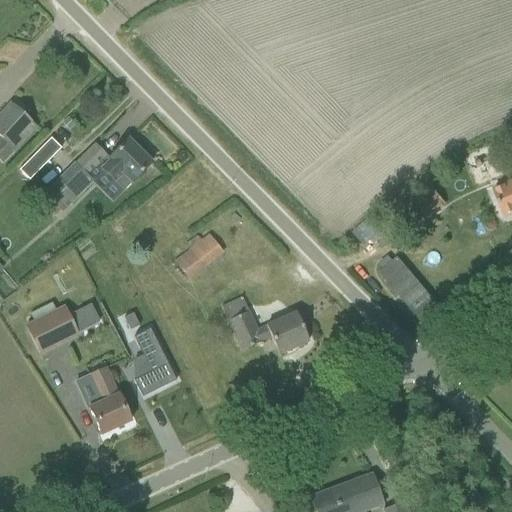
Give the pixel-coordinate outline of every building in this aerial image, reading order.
[(0,137),(0,163),(0,164),(34,128),(10,106),(0,116),(0,136),(1,137),(0,137)] [(68,131),(73,126),(67,120),(62,125),(68,131)] [(28,181),(60,150),(50,140),(18,172),(28,181)] [(111,161),(101,170),(104,172),(123,192),(151,164),(150,163),(150,159),(145,154),(141,155),(128,141),(113,155),(109,159),(111,161)] [(95,145),(44,196),(61,214),(93,183),(87,177),(107,157),(95,145)] [(511,184),(493,193),(504,219),(511,215),(511,184)] [(400,211),(415,228),(426,219),(427,221),(445,205),(429,186),(400,211)] [(173,263),(187,280),(221,253),(208,236),(200,242),(197,237),(185,246),(189,251),(173,263)] [(271,339),(278,356),(308,343),(295,315),(256,332),(241,299),(221,308),(241,353),(271,339)] [(24,326),(40,357),(79,338),(63,307),(24,326)] [(138,327),(132,315),(123,319),(130,331),(138,327)] [(137,335),(116,343),(140,396),(170,383),(158,357),(149,361),(137,335)] [(87,378),(76,383),(88,409),(92,418),(100,436),(130,423),(122,405),(118,395),(116,396),(103,371),(87,378)] [(362,511),(381,505),(371,478),(312,500),(316,511),(362,511)]
